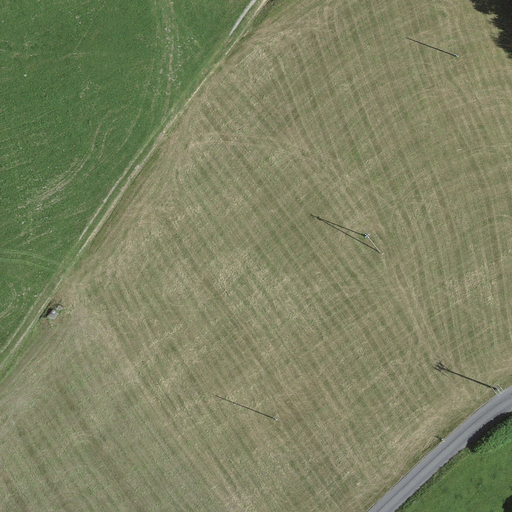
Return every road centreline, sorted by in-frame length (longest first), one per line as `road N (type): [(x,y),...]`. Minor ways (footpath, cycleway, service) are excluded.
road 1 (track): [(0,356),(267,0)]
road 2 (unclassified): [(511,398),(388,511)]
